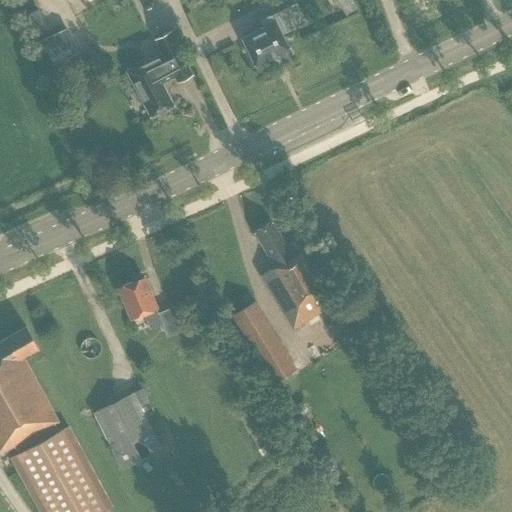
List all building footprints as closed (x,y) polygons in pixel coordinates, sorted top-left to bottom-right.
[(282,60),(289,56),(290,52),(281,33),(303,22),(293,3),(258,19),(263,29),(242,39),(255,66),(278,55),(279,58),(282,60)] [(69,29),(42,42),(54,67),(80,54),(69,29)] [(171,33),(156,40),(171,68),(158,74),(151,60),(128,72),(151,118),(174,106),(163,83),(176,77),(178,82),(192,75),(171,33)] [(294,242),(287,246),(272,222),(254,233),(276,268),(261,276),(293,329),(332,305),(294,242)] [(173,307),(159,314),(143,277),(119,288),(132,319),(144,314),(150,329),(162,324),(167,336),(183,330),(173,307)] [(58,422),(23,358),(39,349),(26,327),(0,341),(0,454),(14,446),(18,454),(11,458),(40,511),(102,511),(112,507),(68,426),(59,432),(55,424),(58,422)] [(79,357),(92,354),(89,339),(76,342),(79,357)] [(285,391),(290,405),(301,401),(295,387),(285,391)] [(161,449),(145,417),(155,413),(148,400),(142,389),(94,413),(122,469),(161,449)] [(262,457),(277,449),(273,442),(276,440),(259,407),(240,418),(262,457)] [(358,481),(373,463),(363,455),(348,473),(358,481)]
